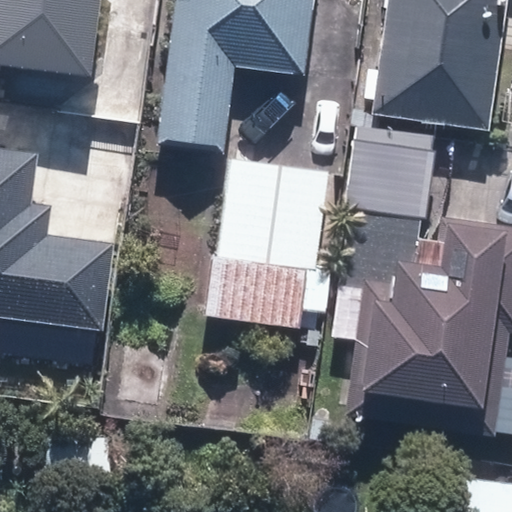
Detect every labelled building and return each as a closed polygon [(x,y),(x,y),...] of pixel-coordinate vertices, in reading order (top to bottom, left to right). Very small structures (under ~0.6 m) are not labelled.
[(0,0),(0,61),(91,75),(101,0),(0,0)] [(180,0),(163,137),(229,145),(240,64),(306,72),(315,0),(180,0)] [(511,0),(390,0),(374,110),(493,127),(511,0)] [(38,147),(0,141),(0,310),(106,325),(119,237),(80,231),(49,227),(52,200),(31,197),(38,147)] [(316,166),(227,156),(209,316),(319,328),(337,168),(316,166)] [(381,286),(363,412),(508,433),(511,408),(511,218),(452,210),(446,253),(404,247),(398,289),(381,286)] [(183,333),(126,325),(116,400),(173,407),(183,333)] [(105,431),(49,436),(53,473),(108,468),(105,431)] [(511,511),(511,473),(437,464),(430,511),(511,511)]
